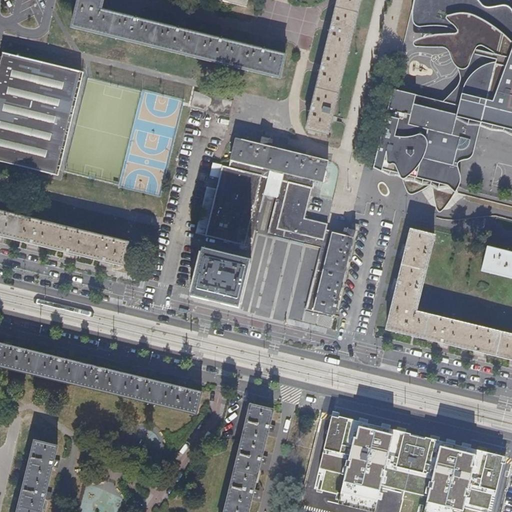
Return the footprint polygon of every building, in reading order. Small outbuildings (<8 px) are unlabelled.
[(209,36),(184,30),(171,27),(142,20),(129,16),(101,9),(102,0),(77,0),(71,27),(280,78),(285,55),(269,51),(256,47),(223,39),(209,36)] [(328,134),(361,0),(337,0),(332,23),(330,32),(322,64),(320,72),(313,103),(311,111),(306,129),(328,134)] [(511,8),(506,5),(499,5),(489,7),(478,3),(476,0),(414,0),(414,2),(412,17),(414,25),(418,26),(433,26),(445,27),(454,30),(457,32),(453,33),(440,35),(427,37),(415,41),(414,44),(415,46),(423,47),(443,48),(448,51),(451,58),(454,64),(460,70),(461,79),(455,90),(444,101),(393,89),(375,168),(388,175),(399,176),(402,179),(405,186),(409,194),(412,194),(420,191),(429,186),(433,189),(433,194),(435,203),(438,212),(441,212),(445,207),(456,191),(461,180),(460,171),(458,164),(458,161),(461,159),(468,159),(472,156),(474,150),(481,125),(493,131),(503,130),(511,135),(511,8)] [(142,20),(143,15),(130,11),(129,16),(142,20)] [(184,30),(186,25),(172,22),(171,27),(184,30)] [(223,39),(224,34),(210,31),(209,36),(223,39)] [(269,51),(270,46),(257,43),(256,47),(269,51)] [(0,161),(54,175),(80,71),(4,53),(0,70),(0,161)] [(229,118),(234,101),(194,92),(190,108),(229,118)] [(326,232),(328,224),(305,218),(313,182),(315,182),(316,180),(324,182),(329,162),(263,145),(236,138),(231,158),(228,168),(213,164),(196,233),(225,240),(225,241),(240,245),(246,246),(249,233),(260,187),(267,189),(278,192),(284,193),(276,230),(324,241),(326,232)] [(255,238),(263,208),(263,203),(267,189),(260,187),(249,233),(246,246),(240,245),(241,247),(243,248),(246,249),(248,249),(251,248),(253,247),(254,245),(255,238)] [(276,230),(284,193),(278,192),(267,234),(321,247),(305,311),(311,313),(331,233),(326,232),(324,241),(276,230)] [(127,243),(0,212),(0,236),(3,237),(28,243),(39,246),(63,252),(76,255),(98,260),(112,264),(122,266),(127,243)] [(511,335),(415,312),(434,236),(410,231),(407,246),(403,259),(398,280),(395,294),(386,330),(437,342),(450,345),(473,351),(486,354),(509,359),(511,360),(511,335)] [(334,316),(353,239),(331,233),(311,313),(333,317),(333,316),(334,316)] [(403,259),(407,246),(401,245),(398,258),(403,259)] [(511,253),(503,251),(488,248),(482,271),(511,278),(511,253)] [(239,309),(251,260),(203,249),(191,297),(239,309)] [(75,260),(76,255),(63,252),(62,257),(75,260)] [(395,294),(398,280),(393,279),(389,293),(395,294)] [(177,387),(162,383),(144,378),(137,377),(116,372),(103,369),(96,367),(82,363),(65,360),(57,358),(26,350),(18,348),(0,343),(0,367),(155,405),(196,416),(201,393),(184,389),(177,387)] [(262,456),(268,432),(270,425),(273,410),(251,404),(224,511),(249,511),(253,497),(254,489),(261,463),(262,456)] [(233,433),(238,411),(231,410),(225,431),(233,433)] [(336,455),(312,449),(296,511),(500,511),(504,495),(432,478),(433,474),(436,474),(437,469),(439,461),(405,453),(409,435),(403,433),(401,442),(390,440),(386,456),(370,452),(376,425),(342,417),(322,412),(314,445),(337,451),(336,455)] [(439,461),(437,469),(440,470),(448,438),(343,412),(342,417),(376,425),(370,452),(386,456),(390,440),(401,442),(403,433),(409,435),(405,453),(439,461)] [(46,491),(52,466),(54,459),(57,447),(34,441),(16,511),(41,511),(44,498),(46,491)]
